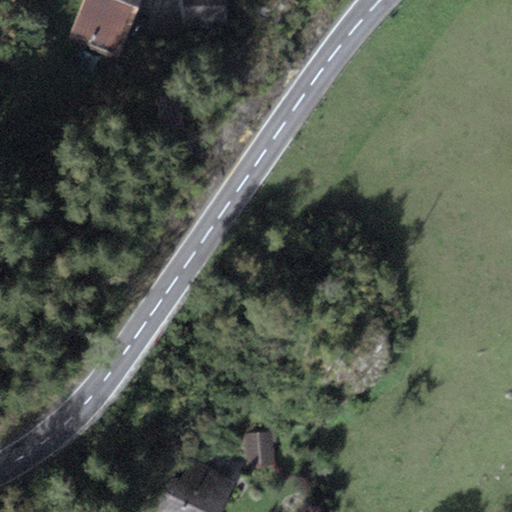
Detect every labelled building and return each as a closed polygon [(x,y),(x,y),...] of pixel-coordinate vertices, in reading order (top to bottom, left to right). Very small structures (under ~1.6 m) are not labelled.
[(113,54),(134,0),(133,0),(86,0),(71,37),(113,54)] [(187,0),(188,26),(224,25),(223,0),(187,0)] [(159,99),(157,127),(179,128),(181,101),(159,99)] [(248,465),(270,463),(269,434),(246,435),(248,465)] [(208,475),(208,476),(190,468),(182,485),(175,482),(160,511),(212,511),(226,484),(208,475)]
